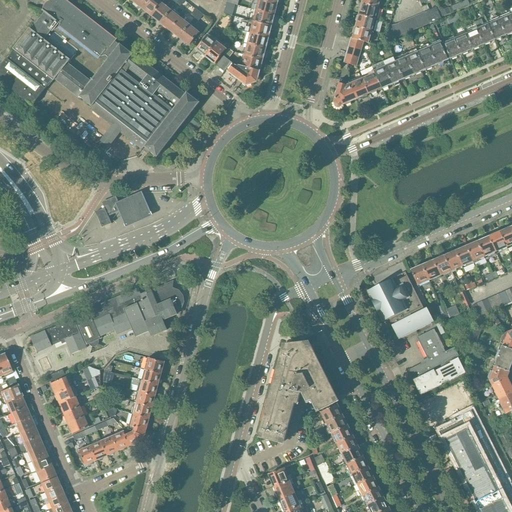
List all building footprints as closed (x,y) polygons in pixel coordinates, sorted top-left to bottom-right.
[(0,79),(33,105),(47,86),(52,81),(53,82),(55,78),(76,94),(92,107),(90,109),(104,120),(142,150),(144,148),(157,158),(200,103),(187,93),(186,94),(133,53),(132,54),(120,45),(119,46),(115,43),(118,40),(117,39),(116,40),(104,30),(65,0),(49,0),(42,11),(44,12),(31,29),(29,28),(13,49),(15,50),(8,59),(7,58),(0,67),(0,79)] [(148,0),(133,0),(133,1),(142,8),(148,0)] [(161,4),(155,0),(148,0),(142,8),(152,15),(161,4)] [(259,0),(258,0),(256,11),(273,16),(274,14),(275,14),(276,10),(275,9),(276,5),(259,0)] [(379,8),(381,0),(362,0),(362,4),(379,8)] [(462,2),(451,7),(453,11),(464,7),(462,2)] [(170,11),(161,4),(152,15),(161,23),(170,11)] [(376,20),(379,8),(362,4),(361,5),(360,5),(359,10),(360,10),(359,15),(376,20)] [(448,8),(440,11),(442,17),(453,12),(453,11),(451,7),(448,8)] [(238,10),(227,8),(225,15),(230,16),(230,13),(237,14),(238,10)] [(424,13),(429,24),(441,19),(436,8),(424,13)] [(195,18),(199,12),(195,9),(191,15),(195,18)] [(179,18),(170,11),(161,23),(170,30),(179,18)] [(256,11),(253,22),(270,27),(271,25),(272,25),(273,21),(272,20),(273,16),(256,11)] [(199,12),(195,18),(198,21),(203,15),(199,12)] [(429,24),(424,13),(396,24),(391,26),(395,39),(429,24)] [(511,18),(510,13),(499,18),(506,35),(507,35),(508,36),(511,33),(511,18)] [(373,32),(376,20),(359,15),(358,16),(357,17),(356,21),(357,22),(355,27),(373,32)] [(189,26),(179,18),(170,30),(180,37),(189,26)] [(499,18),(487,23),(495,40),(496,40),(501,39),(501,37),(506,35),(499,18)] [(487,23),(484,24),(481,20),(474,23),(476,28),(483,45),(484,44),(486,45),(490,43),(490,42),(495,40),(487,23)] [(253,22),(250,33),(268,38),(268,37),(269,36),(270,33),(269,32),(270,27),(253,22)] [(438,37),(433,25),(428,27),(434,39),(438,37)] [(189,26),(180,37),(189,44),(198,33),(189,26)] [(370,44),(373,32),(355,27),(355,28),(354,28),(353,33),(354,34),(352,38),(351,38),(351,39),(364,42),(370,44)] [(476,28),(465,32),(472,49),(473,49),(474,50),(479,48),(479,47),(483,45),(476,28)] [(465,32),(454,37),(461,54),(462,54),(463,55),(468,53),(468,52),(472,49),(465,32)] [(250,33),(247,44),(265,49),(265,48),(266,47),(267,43),(266,43),(268,38),(250,33)] [(217,42),(208,35),(197,49),(197,50),(197,51),(200,54),(202,53),(206,56),(217,42)] [(461,54),(454,37),(442,42),(450,59),(451,59),(452,60),(457,58),(456,56),(461,54)] [(351,39),(349,47),(362,50),(364,42),(351,39)] [(215,64),(226,49),(217,42),(206,56),(206,57),(206,59),(210,61),(211,60),(215,64)] [(430,47),(438,64),(439,65),(443,63),(443,62),(448,60),(440,42),(430,47)] [(247,44),(244,55),(262,60),(262,59),(263,58),(264,55),(263,54),(265,49),(247,44)] [(349,47),(347,55),(359,58),(362,50),(349,47)] [(430,47),(417,52),(425,70),(426,69),(427,70),(431,68),(432,67),(438,64),(430,47)] [(417,52),(407,57),(415,74),(416,75),(420,73),(420,72),(425,70),(417,52)] [(244,55),(242,66),(259,71),(259,70),(260,69),(261,66),(260,65),(262,60),(244,55)] [(347,55),(345,61),(345,63),(357,66),(359,58),(347,55)] [(228,68),(232,63),(224,56),(216,66),(224,72),(228,67),(228,68)] [(407,57),(396,62),(403,79),(404,79),(405,79),(409,78),(409,76),(415,74),(407,57)] [(396,62),(386,66),(393,83),(394,84),(398,82),(398,81),(403,79),(396,62)] [(259,71),(242,66),(233,64),(232,63),(228,68),(229,69),(228,71),(233,75),(233,77),(236,79),(238,78),(247,86),(250,84),(250,83),(257,81),(258,77),(257,76),(259,71)] [(374,71),(374,72),(381,88),(382,88),(383,89),(387,87),(388,86),(393,83),(386,66),(374,71)] [(362,77),(369,94),(371,93),(372,94),(376,92),(376,91),(381,88),(374,72),(374,71),(373,71),(373,69),(369,71),(368,68),(360,71),(362,77)] [(349,82),(356,99),(361,97),(363,98),(367,96),(367,95),(369,94),(362,77),(349,83),(349,82)] [(356,99),(349,82),(340,80),(334,103),(334,104),(334,105),(335,106),(336,107),(337,108),(338,108),(339,108),(340,108),(341,107),(341,106),(342,105),(345,104),(346,105),(350,103),(351,102),(356,99)] [(104,140),(100,146),(99,146),(105,150),(109,144),(104,140)] [(142,192),(116,203),(124,222),(126,227),(152,216),(150,211),(142,192)] [(96,212),(98,218),(102,228),(104,228),(111,224),(108,216),(122,210),(116,197),(104,202),(103,203),(104,206),(105,208),(96,212)] [(507,249),(511,247),(511,228),(511,227),(510,228),(509,227),(505,229),(505,230),(500,232),(507,249)] [(496,254),(507,249),(500,232),(499,233),(498,232),(494,233),(494,235),(489,237),(496,254)] [(485,259),(496,254),(489,237),(488,237),(487,236),(483,238),(483,240),(478,242),(485,259)] [(474,263),(485,259),(478,242),(477,242),(476,241),(472,243),(472,244),(467,246),(474,263)] [(463,268),(474,263),(467,246),(466,247),(465,246),(461,248),(461,249),(456,251),(463,268)] [(450,254),(445,256),(452,273),(463,268),(456,251),(455,252),(454,251),(450,252),(450,254)] [(441,278),(452,273),(445,256),(444,256),(443,255),(439,257),(439,259),(434,261),(441,278)] [(430,282),(441,278),(434,261),(433,261),(432,260),(428,262),(428,263),(423,266),(430,282)] [(411,271),(418,287),(430,282),(423,266),(422,266),(420,265),(416,267),(416,268),(411,271)] [(394,343),(431,324),(405,272),(368,291),(394,343)] [(469,275),(467,276),(472,288),(476,286),(474,283),(472,283),(469,275)] [(182,298),(180,294),(183,293),(179,284),(176,286),(172,276),(88,312),(105,350),(176,320),(182,298)] [(499,294),(504,306),(509,303),(504,292),(499,294)] [(493,297),(498,308),(504,306),(499,294),(493,297)] [(466,307),(470,305),(466,296),(462,298),(466,307)] [(488,299),(493,311),(498,308),(493,297),(488,299)] [(482,302),(487,313),(493,311),(488,299),(482,302)] [(436,308),(442,321),(449,318),(442,302),(440,303),(441,306),(436,308)] [(477,304),(482,316),(487,313),(482,302),(477,304)] [(482,316),(477,304),(471,307),(476,318),(482,316)] [(469,343),(475,346),(482,327),(476,324),(469,343)] [(417,339),(427,359),(420,363),(421,365),(408,371),(414,382),(415,381),(417,387),(421,396),(442,385),(442,384),(450,381),(466,373),(453,349),(446,352),(434,330),(417,339)] [(511,330),(505,333),(500,347),(511,351),(511,330)] [(307,345),(291,346),(285,347),(262,432),(261,438),(281,444),(293,401),(296,402),(300,388),(302,388),(308,400),(312,398),(319,411),(336,403),(307,345)] [(497,354),(496,357),(511,363),(511,351),(500,347),(497,354)] [(0,375),(0,377),(12,372),(4,354),(3,355),(1,354),(0,354),(0,375)] [(496,357),(492,367),(509,374),(510,371),(511,368),(511,365),(511,363),(496,357)] [(145,370),(161,374),(161,373),(162,373),(163,369),(163,367),(164,363),(148,359),(145,370)] [(100,371),(89,367),(88,368),(92,378),(100,375),(100,371)] [(507,379),(507,378),(509,374),(492,367),(488,378),(492,386),(506,379),(507,379)] [(49,376),(50,379),(52,382),(66,376),(63,370),(49,376)] [(145,370),(142,381),(158,385),(158,384),(159,384),(160,380),(160,379),(161,374),(145,370)] [(104,374),(103,382),(111,384),(114,374),(111,373),(105,371),(104,374)] [(100,386),(100,375),(92,378),(91,379),(94,389),(100,386)] [(56,394),(72,387),(67,377),(51,384),(52,386),(52,387),(54,391),(56,394)] [(499,400),(511,393),(511,387),(508,380),(507,379),(506,379),(492,386),(495,392),(493,392),(495,396),(497,396),(499,400)] [(158,385),(142,381),(141,380),(138,391),(155,396),(155,395),(156,395),(157,391),(157,390),(158,385)] [(6,403),(21,397),(22,396),(17,384),(0,391),(5,403),(6,403)] [(72,387),(56,394),(56,395),(56,396),(58,401),(59,401),(60,404),(76,397),(78,396),(74,386),(72,387)] [(135,402),(152,407),(153,406),(154,402),(154,401),(155,396),(138,391),(135,402)] [(506,414),(511,412),(511,411),(511,393),(499,400),(501,404),(499,404),(501,409),(503,408),(506,414)] [(21,397),(6,403),(11,413),(26,407),(26,405),(25,402),(24,402),(21,397)] [(80,407),(76,397),(60,404),(61,406),(60,406),(62,410),(63,411),(64,414),(80,407)] [(135,402),(132,414),(149,418),(150,417),(151,413),(151,412),(152,407),(135,402)] [(326,424),(342,415),(337,405),(320,413),(326,424)] [(26,407),(11,413),(15,424),(30,417),(29,413),(29,411),(28,408),(27,408),(26,407)] [(84,417),(80,407),(64,414),(65,415),(65,416),(67,420),(67,421),(69,424),(84,417)] [(488,411),(486,412),(490,421),(495,419),(492,414),(490,415),(488,411)] [(149,418),(132,414),(131,414),(133,414),(130,425),(146,429),(147,428),(148,424),(148,423),(149,418)] [(326,424),(331,434),(347,426),(342,415),(326,424)] [(15,424),(19,433),(35,427),(34,426),(35,425),(34,422),(32,421),(30,417),(15,424)] [(84,417),(69,424),(69,426),(71,430),(72,431),(73,434),(89,427),(84,417)] [(108,426),(106,422),(96,426),(98,431),(108,426)] [(467,443),(450,452),(480,511),(511,511),(511,491),(477,423),(461,431),(467,443)] [(146,429),(130,425),(129,429),(130,434),(125,436),(130,446),(131,445),(132,446),(136,445),(136,443),(140,441),(142,441),(145,439),(144,437),(146,429)] [(98,431),(96,426),(85,431),(87,436),(98,431)] [(331,434),(336,444),(353,436),(347,426),(331,434)] [(35,427),(19,433),(23,443),(38,437),(37,433),(37,432),(38,431),(36,428),(35,428),(35,427)] [(112,435),(119,450),(120,450),(121,451),(125,449),(125,448),(130,446),(125,436),(123,430),(112,435)] [(73,436),(75,441),(87,436),(85,431),(73,436)] [(505,433),(499,436),(506,450),(511,447),(505,433)] [(112,435),(101,440),(108,455),(109,455),(110,455),(114,454),(114,453),(119,450),(112,435)] [(336,444),(341,455),(358,446),(353,436),(336,444)] [(38,437),(23,443),(27,452),(42,446),(42,445),(43,444),(41,441),(40,440),(38,437)] [(10,438),(3,441),(7,450),(14,447),(10,438)] [(101,440),(90,445),(97,460),(98,459),(99,460),(102,458),(103,457),(104,457),(108,455),(101,440)] [(78,447),(70,451),(77,467),(85,463),(85,465),(87,464),(88,465),(91,463),(92,462),(97,460),(90,445),(79,450),(78,447)] [(42,446),(27,452),(32,463),(47,457),(45,452),(45,450),(44,447),(43,447),(42,446)] [(341,455),(346,465),(363,456),(358,446),(341,455)] [(10,459),(18,456),(14,447),(7,450),(10,459)] [(322,455),(314,458),(318,466),(325,463),(322,455)] [(346,465),(351,475),(368,467),(363,456),(346,465)] [(47,457),(32,463),(36,473),(51,466),(51,465),(51,464),(50,461),(48,460),(47,457)] [(306,459),(311,472),(315,471),(309,457),(306,459)] [(2,460),(1,460),(4,467),(10,465),(7,458),(2,460)] [(51,466),(36,473),(40,483),(55,476),(53,472),(54,470),(53,467),(51,467),(51,466)] [(22,467),(16,470),(20,478),(26,476),(22,467)] [(351,475),(357,485),(357,486),(373,477),(368,467),(351,475)] [(274,488),(289,481),(284,468),(269,475),(269,476),(269,478),(270,481),(272,482),(274,488)] [(357,486),(362,496),(378,487),(373,477),(357,486)] [(44,493),(60,486),(59,486),(60,484),(59,482),(58,481),(56,478),(41,485),(44,493)] [(289,481),(274,488),(276,493),(276,495),(277,498),(278,498),(279,500),(294,493),(289,481)] [(324,491),(321,483),(314,486),(318,494),(324,491)] [(60,486),(44,493),(48,501),(63,495),(62,492),(63,491),(62,488),(60,488),(60,486)] [(362,496),(367,506),(384,497),(378,487),(362,496)] [(299,491),(294,493),(279,500),(280,501),(279,503),(281,506),(282,506),(284,511),(285,511),(305,504),(299,491)] [(63,495),(48,501),(51,510),(67,503),(66,502),(67,501),(66,498),(65,498),(63,495)] [(326,510),(328,509),(327,509),(332,507),(326,495),(321,497),(326,510)] [(367,506),(369,511),(380,511),(389,508),(384,497),(367,506)] [(0,511),(2,511),(26,502),(24,498),(16,501),(18,505),(15,506),(14,502),(9,504),(7,499),(0,502),(0,511)] [(34,499),(28,501),(31,508),(37,506),(34,499)] [(26,502),(2,511),(12,511),(13,511),(14,511),(21,509),(21,508),(23,507),(27,506),(26,502)] [(48,511),(68,511),(70,511),(69,508),(70,507),(69,504),(67,504),(67,503),(51,510),(48,511)]
